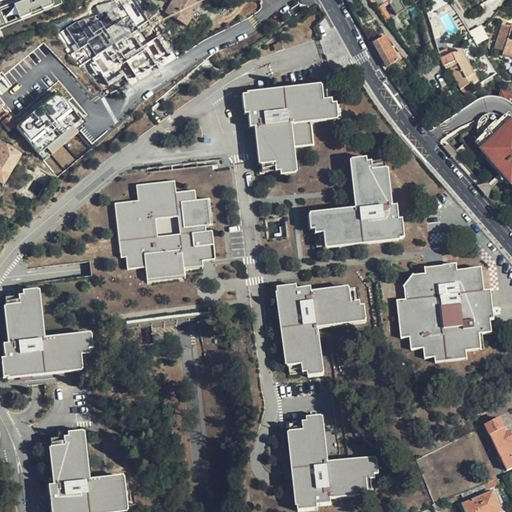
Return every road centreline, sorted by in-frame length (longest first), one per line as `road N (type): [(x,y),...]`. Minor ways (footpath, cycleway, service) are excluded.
road 1 (tertiary): [(336,0),(349,36),(403,121),(511,245)]
road 2 (unknown): [(203,511),(185,325)]
